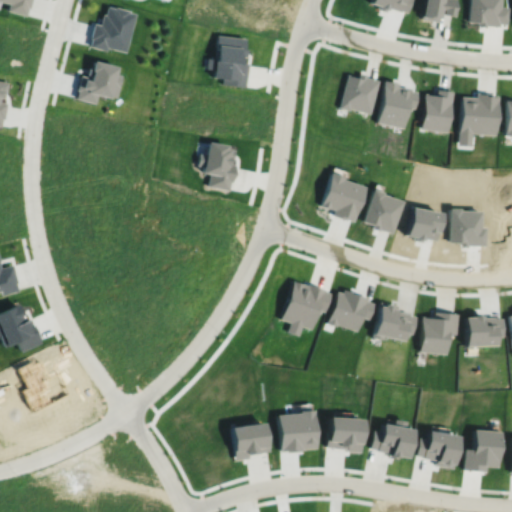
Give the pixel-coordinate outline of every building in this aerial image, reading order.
[(0,0),(8,2),(6,10),(25,15),(27,7),(29,7),(30,0),(0,0)] [(369,0),(368,4),(386,10),(387,5),(399,9),(399,8),(407,10),(409,0),(369,0)] [(421,0),(419,18),(437,20),(437,17),(438,17),(439,13),(452,15),(454,0),(421,0)] [(465,0),(464,21),(476,21),(475,26),(483,26),(483,24),(496,25),(496,22),(504,23),(505,7),(497,6),(497,0),(465,0)] [(105,6),(102,14),(100,13),(97,24),(91,22),(87,38),(88,38),(87,45),(103,49),(104,46),(123,51),(133,13),(125,11),(126,10),(112,6),(112,7),(105,6)] [(215,34),(213,45),(215,45),(213,58),(205,57),(204,68),(211,69),(210,76),(221,78),(220,84),(243,86),(246,63),(237,62),(238,55),(243,56),(244,48),(242,48),(243,37),(215,34)] [(90,60),(88,69),(89,70),(86,80),(80,79),(80,80),(78,79),(77,83),(75,83),(74,90),(75,90),(73,96),(91,101),(93,93),(106,97),(106,95),(113,97),(119,75),(112,73),(114,66),(90,60)] [(346,72),(337,106),(348,109),(348,107),(369,112),(377,78),(365,75),(366,73),(358,71),(357,75),(346,72)] [(383,78),(375,120),(403,126),(407,105),(414,107),(417,90),(410,89),(410,87),(397,85),(398,81),(383,78)] [(423,92),(418,128),(446,131),(451,91),(436,88),(436,94),(423,92)] [(459,95),(455,144),(468,145),(469,132),(493,134),(496,95),(488,95),(489,93),(474,92),(473,96),(459,95)] [(511,99),(503,99),(502,134),(511,134),(511,99)] [(205,141),(203,154),(196,153),(194,164),(200,165),(199,171),(207,173),(205,185),(226,189),(227,181),(228,181),(231,164),(225,163),(226,157),(228,158),(230,149),(223,148),(224,144),(205,141)] [(330,170),(317,204),(328,208),(328,206),(333,208),(331,214),(345,219),(345,217),(352,220),(364,185),(342,177),(343,175),(330,170)] [(369,188),(359,221),(370,225),(369,227),(376,230),(376,229),(389,233),(399,200),(379,193),(380,191),(369,188)] [(410,206),(403,240),(428,246),(428,242),(437,244),(442,219),(435,218),(436,212),(410,206)] [(511,212),(494,214),(497,247),(511,245),(511,212)] [(450,217),(450,246),(461,246),(461,253),(490,252),(490,233),(484,233),(484,217),(450,217)] [(0,294),(15,290),(13,282),(14,281),(9,264),(0,266),(0,294)] [(292,279),(278,317),(289,321),(285,331),(297,335),(300,325),(310,328),(317,309),(323,311),(329,292),(323,289),(323,288),(307,282),(306,284),(292,279)] [(335,290),(325,322),(335,325),(335,323),(355,330),(360,316),(367,318),(373,302),(365,300),(366,297),(354,293),(354,292),(342,288),(341,292),(335,290)] [(0,308),(0,342),(1,345),(13,340),(18,351),(39,341),(30,321),(26,323),(23,318),(19,320),(16,314),(20,312),(15,302),(0,308)] [(376,305),(369,336),(379,338),(380,335),(400,340),(402,331),(409,332),(413,317),(405,315),(405,312),(376,305)] [(420,316),(417,352),(445,354),(446,334),(454,335),(456,314),(433,312),(432,317),(420,316)] [(463,316),(463,344),(498,344),(498,336),(503,336),(503,317),(496,317),(496,316),(483,316),(483,314),(481,314),(481,312),(473,312),(473,315),(463,316)] [(11,364),(17,376),(11,379),(28,411),(66,391),(48,357),(41,361),(35,351),(11,364)] [(275,414),(278,450),(285,449),(285,452),(301,451),(301,448),(315,447),(313,409),(299,410),(299,413),(275,414)] [(326,416),(324,447),(345,448),(345,451),(360,451),(362,418),(326,416)] [(371,430),(368,447),(376,448),(376,450),(389,452),(388,457),(398,459),(399,456),(407,457),(412,428),(405,427),(406,420),(394,418),(393,425),(381,422),(379,431),(371,430)] [(229,427),(234,459),(247,457),(247,454),(260,452),(260,451),(268,450),(266,435),(264,435),(262,422),(229,427)] [(473,429),(472,449),(464,448),(462,469),(485,471),(485,464),(497,465),(500,431),(473,429)] [(418,438),(415,454),(436,457),(435,463),(451,466),(456,436),(427,431),(426,439),(418,438)]
